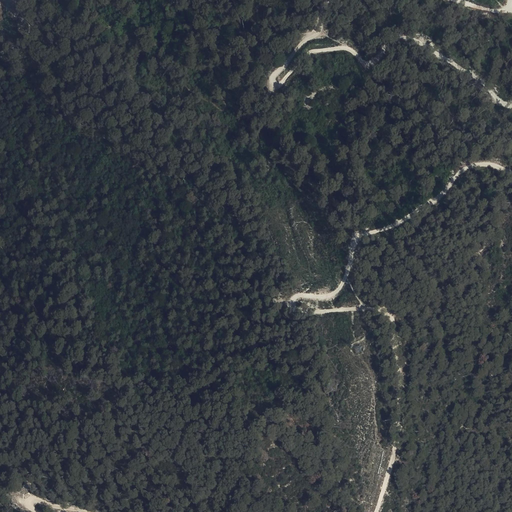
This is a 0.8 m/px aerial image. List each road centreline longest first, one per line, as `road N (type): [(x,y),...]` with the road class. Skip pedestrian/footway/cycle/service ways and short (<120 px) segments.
road 1 (track): [(375,511),(399,411),(392,320),(373,307),(293,310),(294,299),(333,293),(355,240),(416,212),(463,171),(484,163),(511,172)]
road 2 (track): [(511,105),(414,39),(390,45),(368,66),(345,48),(310,53),(274,83),(319,33),(336,0)]
